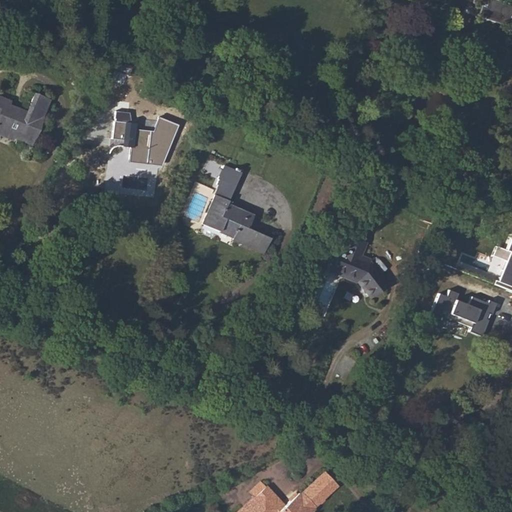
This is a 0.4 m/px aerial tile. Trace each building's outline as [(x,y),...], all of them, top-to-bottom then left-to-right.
[(479,6),(484,8),(481,16),(508,25),(502,43),(511,45),(511,0),(510,0),(509,4),(497,0),(470,0),(470,3),(479,6)] [(0,133),(11,137),(12,134),(31,141),(41,117),(39,116),(46,99),(32,94),(25,111),(8,104),(9,100),(0,96),(0,133)] [(125,140),(124,146),(130,147),(128,160),(154,163),(156,156),(161,157),(175,125),(157,118),(152,132),(133,130),(134,124),(130,123),(127,113),(114,111),(111,138),(121,139),(125,140)] [(221,180),(201,223),(218,231),(219,229),(232,235),(232,237),(231,240),(240,244),(239,246),(244,248),(245,246),(262,254),(269,238),(245,228),(246,225),(248,225),(253,214),(226,202),(239,172),(223,165),(217,178),(221,180)] [(330,272),(355,283),(367,297),(385,283),(369,262),(358,258),(359,255),(364,243),(345,236),(330,272)] [(454,297),(471,303),(470,308),(493,316),(500,297),(492,294),(496,286),(484,281),(482,284),(458,275),(455,284),(452,284),(448,294),(454,297)] [(304,511),(326,495),(315,481),(289,502),(286,502),(272,511),(270,511),(256,494),(256,495),(244,503),(233,511),(304,511)] [(241,498),(244,503),(256,495),(252,490),(241,498)]
